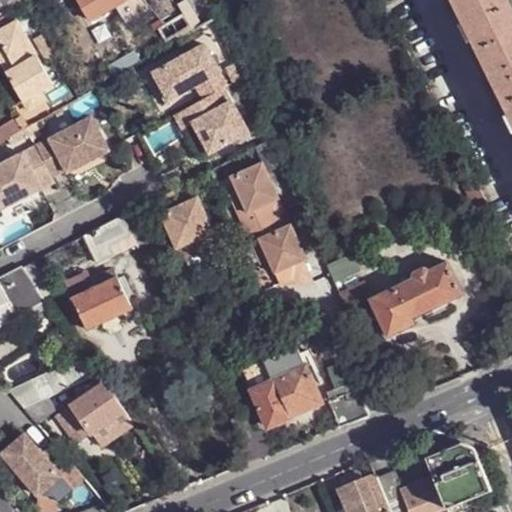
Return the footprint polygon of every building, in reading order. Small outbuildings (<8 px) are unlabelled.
[(82,0),(90,17),(128,0),(82,0)] [(454,0),(511,117),(511,3),(510,0),(454,0)] [(14,66),(36,53),(16,19),(0,27),(0,42),(1,45),(14,66)] [(14,66),(1,45),(0,45),(0,61),(5,70),(14,66)] [(204,45),(149,77),(165,105),(196,87),(204,101),(229,87),(204,45)] [(43,92),(54,85),(36,53),(14,66),(5,70),(24,102),(43,92)] [(236,63),(227,68),(235,84),(243,80),(236,63)] [(243,80),(235,84),(239,91),(246,87),(243,80)] [(204,101),(176,117),(183,130),(194,124),(211,153),(249,131),(225,90),(204,101)] [(43,92),(24,102),(28,110),(46,100),(43,92)] [(17,120),(23,130),(31,124),(25,115),(17,120)] [(91,116),(36,145),(52,176),(66,168),(67,172),(109,149),(91,116)] [(16,120),(0,129),(0,143),(22,130),(16,120)] [(52,176),(36,145),(0,164),(0,210),(55,181),(52,176)] [(269,264),(273,272),(300,260),(305,259),(289,223),(279,228),(273,216),(267,202),(277,198),(261,161),(229,176),(236,192),(245,211),(237,215),(250,243),(258,239),(269,264)] [(472,173),(461,179),(475,206),(484,201),(486,200),(472,173)] [(178,196),(174,189),(168,193),(154,200),(157,206),(178,196)] [(245,211),(236,192),(228,196),(237,215),(245,211)] [(159,216),(175,250),(183,247),(195,241),(202,254),(219,246),(195,198),(159,216)] [(273,216),(283,211),(277,198),(267,202),(273,216)] [(97,261),(114,252),(110,244),(130,235),(131,234),(135,241),(137,245),(151,239),(134,210),(84,236),(97,261)] [(283,211),(273,216),(279,228),(289,223),(283,211)] [(130,235),(110,244),(114,252),(135,241),(131,234),(130,235)] [(250,243),(261,267),(269,264),(258,239),(250,243)] [(183,247),(189,260),(202,254),(195,241),(183,247)] [(300,260),(273,272),(278,284),(292,278),(314,287),(300,260)] [(463,293),(448,261),(430,270),(427,267),(425,266),(415,271),(413,275),(415,277),(396,286),(411,319),(413,318),(463,293)] [(33,262),(22,267),(38,289),(46,282),(33,262)] [(22,267),(0,278),(0,325),(45,300),(38,289),(22,267)] [(115,272),(87,285),(90,289),(117,276),(115,272)] [(82,274),(64,282),(71,297),(90,289),(87,285),(82,274)] [(132,309),(117,276),(90,289),(71,297),(86,330),(132,309)] [(343,277),(334,281),(348,312),(371,302),(370,299),(371,298),(365,282),(348,290),(343,277)] [(388,337),(415,324),(413,318),(411,319),(396,286),(371,298),(370,299),(371,302),(388,337)] [(297,346),(266,359),(274,380),(305,366),(297,346)] [(84,356),(9,390),(23,407),(24,408),(25,407),(40,401),(97,374),(84,356)] [(321,403),(305,366),(274,380),(266,359),(243,369),(269,426),(291,417),(291,415),(321,403)] [(103,383),(71,405),(92,434),(123,412),(103,383)] [(352,392),(349,383),(326,393),(329,401),(328,402),(341,426),(363,418),(352,392)] [(357,390),(352,392),(363,418),(367,416),(357,390)] [(40,401),(25,407),(39,425),(52,415),(40,401)] [(71,405),(59,414),(79,442),(92,434),(71,405)] [(251,413),(234,422),(249,449),(239,455),(244,466),(274,454),(251,413)] [(25,433),(3,452),(19,471),(22,468),(25,472),(23,475),(39,494),(41,491),(54,494),(59,500),(72,488),(25,433)] [(437,511),(493,489),(477,450),(461,442),(430,455),(427,456),(435,475),(400,489),(409,511),(437,511)] [(409,511),(400,489),(393,471),(379,476),(378,477),(392,511),(409,511)] [(341,487),(351,511),(392,511),(378,477),(379,476),(377,472),(341,487)]
